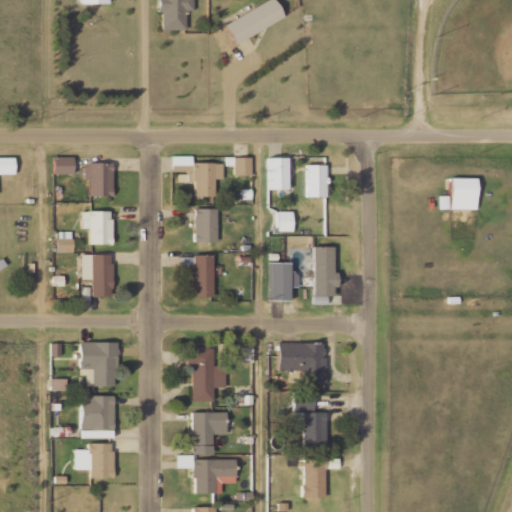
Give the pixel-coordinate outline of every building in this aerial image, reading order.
[(159,0),(159,30),(184,30),(184,11),(192,11),(192,0),(159,0)] [(283,20),(273,0),(272,0),(224,22),(233,43),(283,20)] [(170,171),(187,171),(187,182),(193,182),(193,195),(213,195),(213,179),(222,179),(221,162),(191,163),(191,155),(170,156),(170,171)] [(0,174),(15,174),(14,157),(0,156),(0,174)] [(72,156),(52,157),(52,174),(72,173),(72,156)] [(249,156),(232,157),(233,175),(250,174),(249,156)] [(287,157),(266,157),(267,189),(287,189),(287,157)] [(111,195),(111,162),(83,162),(83,179),(89,179),(88,195),(111,195)] [(305,196),(325,197),(326,164),(305,164),(305,196)] [(474,209),(475,177),(448,177),(448,195),(440,195),(439,209),(474,209)] [(215,241),(216,208),(193,208),(193,241),(215,241)] [(88,244),(110,244),(111,211),(81,210),(81,228),(88,228),(88,244)] [(292,211),(276,211),(275,231),(291,231),(292,211)] [(71,231),(55,231),(55,252),(72,252),(71,231)] [(311,246),(311,296),(333,295),(333,246),(311,246)] [(90,295),(110,295),(110,254),(80,254),(80,279),(90,279),(90,295)] [(212,255),(192,254),(191,296),(211,296),(212,255)] [(289,262),(268,261),(267,300),(288,300),(288,287),(296,287),(297,272),(288,271),(289,262)] [(115,342),(78,341),(77,375),(86,375),(85,385),(115,386),(115,342)] [(323,383),(324,343),(276,342),(276,370),(302,371),(302,383),(323,383)] [(253,344),(236,343),(235,362),(253,362),(253,344)] [(191,401),(212,400),(212,387),(225,387),(224,366),(212,366),(212,348),(186,348),(186,365),(190,365),(191,401)] [(66,389),(65,378),(50,378),(50,389),(66,389)] [(324,412),(312,411),(312,391),(291,391),(291,426),(302,426),(302,445),(324,445),(324,412)] [(79,437),(112,438),(113,395),(80,395),(79,437)] [(224,411),(190,412),(190,455),(211,454),(211,434),(225,434),(224,411)] [(86,449),(73,449),(73,469),(89,469),(89,478),(111,478),(112,443),(86,443),(86,449)] [(324,459),(302,458),(301,497),(323,498),(324,459)] [(233,459),(192,459),(192,493),(222,492),(222,483),(233,483),(233,459)]
